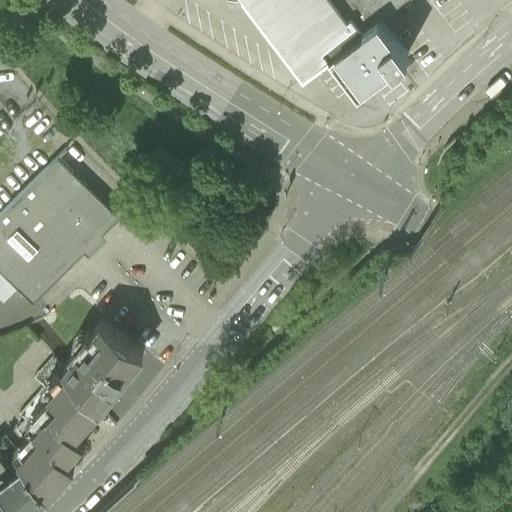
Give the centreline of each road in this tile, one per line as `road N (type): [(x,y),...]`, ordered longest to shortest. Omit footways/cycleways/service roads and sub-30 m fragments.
road 1 (residential): [(59,511),(113,464),(363,187)]
road 2 (tertiary): [(82,0),(363,187)]
road 3 (tertiary): [(363,187),(415,128),(511,44)]
road 4 (tertiary): [(363,187),(511,282)]
